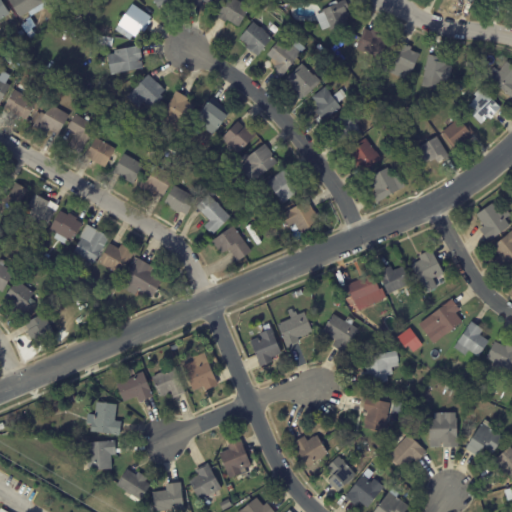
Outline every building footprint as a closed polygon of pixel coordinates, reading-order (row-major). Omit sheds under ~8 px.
[(0,0),(1,0),(11,15),(0,21),(0,0)] [(36,7),(19,17),(8,0),(34,0),(38,6),(36,7)] [(177,6),(176,0),(153,0),(154,8),(177,6)] [(227,21),(227,20),(225,22),(216,17),(227,0),(244,0),(242,4),(250,9),(239,28),(227,21)] [(340,4),(345,15),(343,16),(348,28),(332,35),(327,22),(323,24),(320,18),(324,16),(322,11),(340,3),(340,4)] [(93,11),(87,15),(83,7),(89,4),(93,11)] [(151,19),(138,38),(119,26),(133,5),(151,18),(151,19)] [(262,28),(266,32),(266,33),(273,39),(258,57),(251,51),(250,52),(246,48),(248,46),(240,39),(254,23),(260,28),(261,27),(262,28)] [(374,30),(382,33),(381,36),(392,40),(384,61),(357,49),(365,29),(372,32),(373,29),(374,30)] [(71,32),(79,34),(78,40),(70,39),(71,32)] [(96,36),(110,38),(109,46),(108,45),(108,47),(95,45),(96,36)] [(282,78),(275,72),(277,70),(274,67),(274,66),(265,59),(279,41),(288,49),(295,40),(306,49),(282,78)] [(399,42),(412,48),(411,51),(421,55),(412,75),(389,65),(398,42),(399,42)] [(316,48),(319,45),(326,51),(323,54),(316,48)] [(140,50),(142,61),(144,69),(112,76),(108,55),(114,54),(113,51),(140,46),(140,50)] [(16,58),(11,65),(3,60),(9,52),(16,57),(16,58)] [(430,55),(442,58),(441,62),(447,64),(446,66),(453,67),(449,84),(424,78),(429,55),(430,55)] [(511,97),(486,79),(494,68),(500,72),(507,62),(511,65),(511,97)] [(308,70),(314,76),(314,75),(321,82),(304,100),(293,88),(286,80),(302,65),(308,70)] [(344,66),(349,71),(345,75),(340,70),(344,66)] [(473,68),(481,69),(480,77),(472,76),(473,68)] [(150,76),(165,91),(161,96),(163,98),(152,110),(150,108),(145,114),(127,98),(149,75),(150,76)] [(0,80),(10,86),(0,102),(0,80)] [(42,83),(49,87),(44,95),(38,91),(42,83)] [(333,97),(342,109),(324,123),(315,112),(319,109),(315,104),(317,103),(313,98),(326,87),(333,97)] [(501,109),(495,115),(496,116),(491,120),(489,118),(482,125),(467,110),(473,103),(472,102),(477,98),(475,95),(481,89),(484,92),(485,92),(502,109),(501,109)] [(12,114),(9,112),(10,111),(5,108),(14,91),(36,104),(27,121),(20,118),(20,119),(12,114)] [(178,93),(189,99),(188,102),(195,107),(180,135),(159,123),(176,92),(178,93)] [(214,100),(231,113),(219,130),(218,129),(213,136),(202,127),(207,120),(200,115),(212,99),(214,100)] [(57,134),(50,130),(47,135),(33,127),(41,113),(45,115),(51,105),(69,116),(58,135),(57,134)] [(351,119),(352,120),(353,120),(357,125),(356,126),(362,133),(342,149),(327,129),(347,113),(351,119)] [(69,146),(68,146),(75,134),(67,129),(75,115),(96,127),(81,153),(69,146)] [(475,134),(456,151),(441,134),(461,117),(475,134)] [(239,122),(245,128),(247,126),(257,135),(238,155),(222,139),(238,122),(239,122)] [(384,125),(389,131),(386,134),(381,128),(384,125)] [(447,158),(434,166),(431,161),(424,165),(415,151),(437,137),(449,157),(447,158)] [(92,161),(85,157),(96,138),(116,150),(105,168),(92,161)] [(371,171),(366,175),(348,152),(366,139),(383,162),(371,171)] [(266,145),(280,164),(253,184),(240,167),(245,164),(244,161),(266,145)] [(150,149),(156,152),(152,160),(146,157),(150,149)] [(120,177),(113,173),(124,155),(144,166),(133,185),(120,177)] [(156,167),(175,178),(164,197),(154,192),(152,196),(139,188),(152,165),(156,167)] [(378,203),(378,204),(373,196),(376,194),(375,190),(376,190),(374,187),(375,186),(373,184),(375,182),(372,177),(389,168),(393,177),(399,174),(406,188),(378,203)] [(287,171),(301,191),(283,204),(267,183),(286,169),(287,171)] [(28,191),(12,218),(10,216),(7,221),(0,216),(0,192),(8,197),(16,184),(28,191)] [(186,216),(181,213),(180,214),(170,209),(171,207),(164,204),(174,187),(196,199),(186,216)] [(49,208),(55,212),(44,232),(26,221),(32,211),(27,208),(35,195),(49,203),(47,207),(49,208)] [(216,203),(217,203),(220,206),(219,207),(231,218),(213,236),(204,227),(210,222),(196,208),(209,195),(216,203)] [(308,202),(321,225),(300,236),(295,226),(288,230),(281,216),(308,201),(308,202)] [(252,202),(255,207),(251,211),(247,206),(252,202)] [(506,210),(510,216),(506,219),(511,227),(489,243),(481,230),(485,227),(477,215),(493,204),(496,209),(496,208),(499,212),(505,208),(506,210)] [(77,221),(82,225),(73,243),(50,230),(60,212),(68,216),(69,214),(78,219),(77,221)] [(258,219),(266,212),(270,217),(262,223),(258,219)] [(271,223),(275,228),(270,232),(266,227),(271,223)] [(90,227),(109,238),(94,266),(93,265),(90,270),(83,266),(86,261),(74,253),(82,239),(80,238),(87,225),(90,227)] [(239,236),(252,252),(238,263),(229,250),(222,255),(212,243),(233,227),(239,236)] [(509,266),(493,248),(511,231),(511,265),(510,267),(509,266)] [(111,245),(119,250),(122,245),(135,253),(127,266),(124,264),(118,275),(99,264),(110,244),(111,245)] [(432,250),(445,275),(438,279),(437,277),(433,280),(438,289),(427,295),(412,266),(421,261),(419,257),(432,250)] [(0,292),(0,259),(6,263),(3,267),(14,273),(2,294),(0,292)] [(140,261),(154,269),(151,274),(163,281),(153,299),(139,291),(136,297),(123,289),(126,283),(125,283),(138,260),(140,261)] [(397,291),(389,295),(378,273),(391,267),(394,272),(403,267),(411,284),(397,291)] [(81,275),(86,278),(83,283),(78,281),(81,275)] [(381,292),(355,303),(347,286),(374,275),(381,292)] [(35,294),(23,310),(6,297),(18,282),(35,294)] [(452,302),(460,311),(456,314),(463,323),(434,345),(426,335),(437,327),(430,318),(452,301),(452,302)] [(396,316),(402,313),(406,321),(400,324),(396,316)] [(298,344),(287,349),(277,325),(292,320),(290,316),(296,314),(297,317),(305,314),(313,333),(309,334),(310,336),(302,339),(302,338),(298,339),(300,344),(298,344)] [(44,315),(56,337),(38,347),(33,340),(31,341),(27,332),(29,331),(25,325),(44,315)] [(346,322),(359,330),(345,355),(333,347),(337,341),(323,333),(334,315),(346,322)] [(472,323),(484,331),(480,336),(490,342),(479,358),(470,352),(466,357),(455,349),(472,323)] [(377,325),(384,329),(381,335),(374,330),(377,325)] [(421,346),(408,329),(397,337),(410,355),(421,346)] [(261,366),(251,341),(261,337),(260,335),(272,330),(282,355),(272,359),(274,363),(262,368),(261,366)] [(496,343),(506,348),(507,345),(511,347),(511,372),(502,367),(500,371),(492,368),(494,363),(487,360),(495,343),(496,343)] [(364,386),(361,374),(368,372),(365,359),(397,352),(400,367),(392,369),(394,375),(388,377),(389,382),(364,387),(364,386)] [(214,375),(219,387),(205,393),(203,388),(194,392),(183,367),(195,362),(194,359),(205,354),(214,375)] [(184,396),(173,401),(171,394),(160,398),(151,377),(175,368),(186,396),(184,396)] [(152,398),(140,404),(137,398),(124,403),(117,385),(144,374),(154,397),(152,398)] [(446,387),(455,391),(454,394),(446,391),(445,396),(443,395),(446,387)] [(72,395),(75,401),(68,404),(66,398),(72,395)] [(391,404),(385,435),(364,430),(367,413),(364,412),(366,399),(391,404)] [(395,403),(405,405),(403,415),(393,413),(395,403)] [(121,424),(120,437),(91,433),(91,426),(86,425),(87,416),(94,417),(96,404),(117,407),(115,422),(121,423),(121,424)] [(457,449),(431,450),(430,421),(436,420),(435,415),(456,414),(456,420),(457,420),(458,449),(457,449)] [(475,456),(466,451),(486,421),(494,426),(491,430),(505,439),(494,455),(486,450),(482,456),(481,455),(478,459),(475,456)] [(426,454),(417,463),(414,460),(403,471),(398,466),(397,467),(391,462),(392,461),(388,457),(395,449),(396,450),(409,436),(427,453),(426,454)] [(294,445),(305,437),(308,442),(311,441),(310,440),(314,438),(314,439),(317,437),(330,457),(309,470),(293,445),(294,445)] [(242,443),(252,467),(241,472),(242,476),(230,480),(220,454),(230,450),(229,446),(241,441),(242,443)] [(115,443),(116,456),(111,456),(113,470),(88,473),(86,444),(115,442),(115,443)] [(511,449),(511,481),(495,462),(511,448),(511,449)] [(348,468),(357,477),(339,494),(328,483),(332,479),(325,471),(339,458),(348,468)] [(216,493),(200,502),(189,481),(198,476),(196,471),(208,465),(222,490),(216,493)] [(128,471),(137,477),(141,472),(149,477),(146,483),(151,486),(140,503),(117,487),(128,471)] [(354,506),(346,499),(363,477),(372,484),(374,481),(384,488),(368,509),(359,503),(356,507),(354,506)] [(177,511),(155,511),(153,494),(167,492),(166,486),(181,484),(184,511),(177,511)] [(410,509),(407,511),(376,511),(391,494),(410,509)] [(263,507),(263,508),(267,505),(273,511),(240,511),(257,499),(263,507)] [(228,500),(232,507),(224,511),(220,505),(228,500)]
